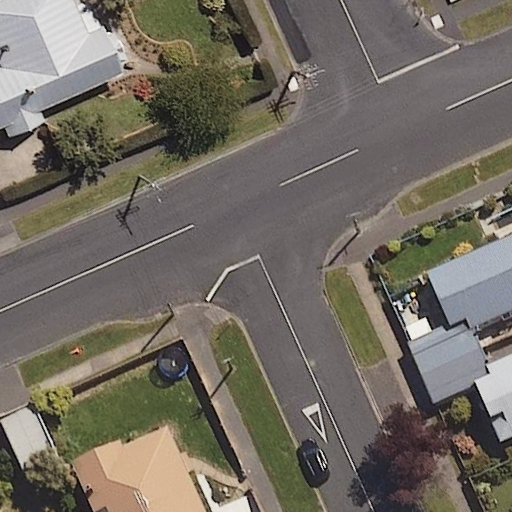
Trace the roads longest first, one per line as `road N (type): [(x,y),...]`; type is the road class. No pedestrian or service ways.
road 1 (residential): [(373,511),(234,205)]
road 2 (residential): [(0,311),(234,205)]
road 3 (residential): [(234,205),(403,129)]
road 4 (residential): [(403,129),(342,0)]
